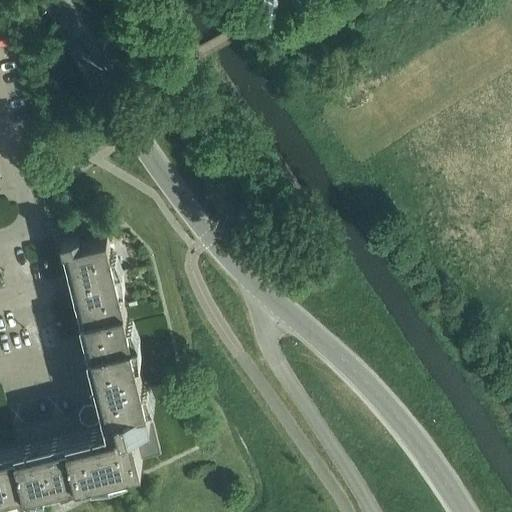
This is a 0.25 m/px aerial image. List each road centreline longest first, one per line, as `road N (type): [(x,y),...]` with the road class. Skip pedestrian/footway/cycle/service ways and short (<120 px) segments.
road 1 (residential): [(465,511),(408,431),(212,241),(51,0)]
road 2 (residential): [(0,239),(29,220),(0,105)]
